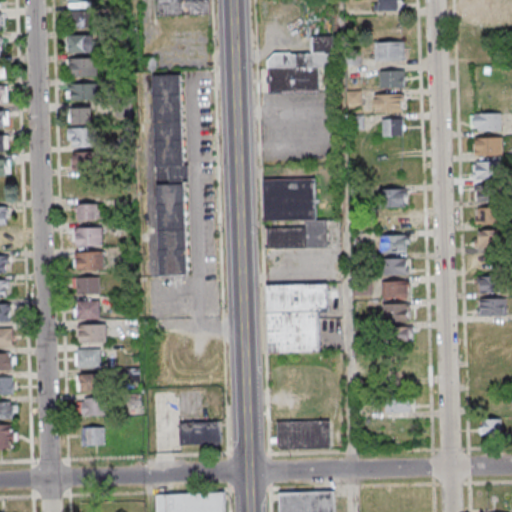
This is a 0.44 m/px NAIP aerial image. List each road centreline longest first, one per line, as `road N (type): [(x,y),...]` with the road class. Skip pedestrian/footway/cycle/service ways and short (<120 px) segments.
road 1 (tertiary): [(247,511),(231,0)]
road 2 (residential): [(50,511),(37,0)]
road 3 (residential): [(449,467),(436,0)]
road 4 (residential): [(449,467),(0,480)]
